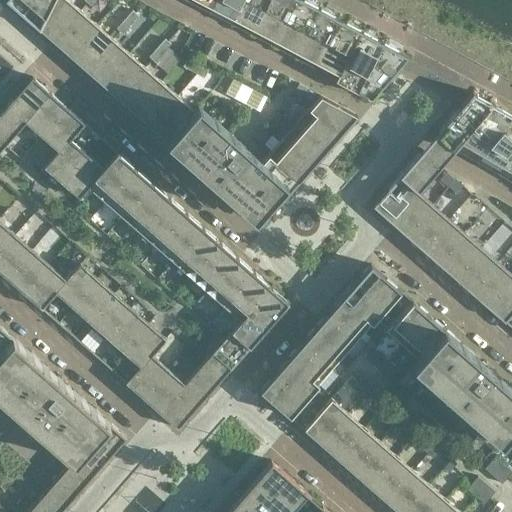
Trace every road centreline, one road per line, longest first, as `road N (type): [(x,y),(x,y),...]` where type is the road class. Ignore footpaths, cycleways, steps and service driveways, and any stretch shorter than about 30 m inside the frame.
road 1 (residential): [(0,23),(318,299)]
road 2 (residential): [(152,434),(0,299)]
road 3 (residential): [(375,234),(347,207),(448,98)]
road 4 (residential): [(375,234),(511,356)]
road 5 (residential): [(236,394),(366,511)]
road 6 (residential): [(236,394),(318,299)]
road 7 (residential): [(152,434),(178,458),(236,394)]
